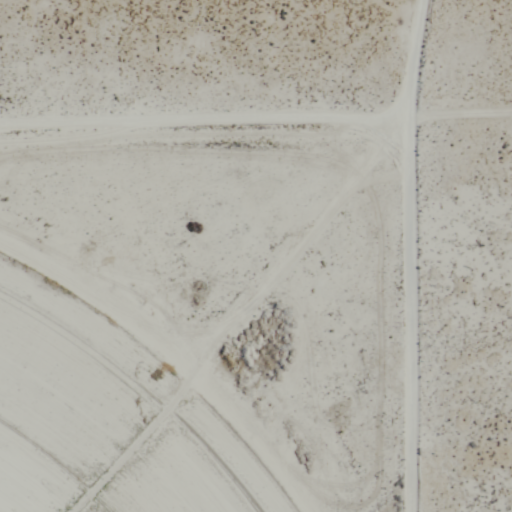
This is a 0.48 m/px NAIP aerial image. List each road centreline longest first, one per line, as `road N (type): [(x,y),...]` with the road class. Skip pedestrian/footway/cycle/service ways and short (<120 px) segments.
road 1 (residential): [(511,105),(0,109)]
road 2 (track): [(408,106),(408,511)]
